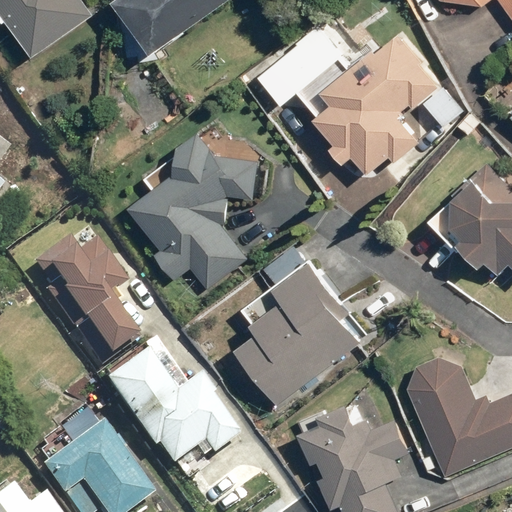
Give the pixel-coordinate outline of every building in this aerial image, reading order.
[(0,0),(39,55),(97,15),(85,0),(0,0)] [(158,56),(231,0),(123,0),(118,4),(158,56)] [(511,0),(456,0),(484,6),(494,0),(501,0),(511,14),(511,0)] [(430,61),(403,31),(371,55),(354,36),(347,42),(363,60),(353,69),(346,62),(307,97),(324,117),(320,121),(341,144),(336,148),(352,167),(360,159),(376,177),(397,158),(401,162),(444,123),(450,129),(469,111),(427,64),(430,61)] [(224,158),(204,127),(142,173),(156,191),(135,205),(166,248),(160,253),(180,281),(193,272),(207,291),(251,259),(224,220),(239,210),(232,200),(236,197),(259,197),(262,160),(224,158)] [(511,181),(491,160),(434,221),(486,268),(490,264),(504,277),(511,268),(511,181)] [(88,223),(33,265),(50,287),(45,291),(72,327),(70,329),(98,366),(138,336),(110,299),(132,282),(88,223)] [(361,317),(314,259),(245,314),(260,333),(241,348),(286,404),(369,338),(355,321),(361,317)] [(149,340),(99,376),(153,451),(157,448),(172,467),(196,449),(203,459),(238,434),(210,395),(216,391),(201,371),(182,384),(149,340)] [(421,367),(410,388),(449,476),(511,448),(511,393),(495,401),(491,393),(482,397),(468,364),(445,357),(421,367)] [(326,424),(302,434),(315,465),(323,462),(328,473),(319,476),(333,511),(336,511),(346,508),(347,511),(402,511),(391,483),(407,476),(400,459),(414,454),(400,417),(374,427),(371,419),(359,424),(352,404),(323,416),(326,424)] [(130,511),(161,489),(103,415),(69,441),(58,426),(37,441),(39,443),(34,447),(44,461),(39,466),(74,511),(95,511),(99,509),(101,511),(130,511)] [(0,511),(60,511),(46,492),(27,505),(15,488),(0,498),(0,511)]
